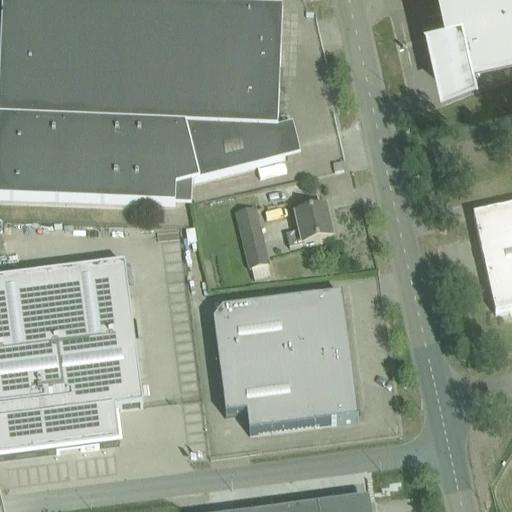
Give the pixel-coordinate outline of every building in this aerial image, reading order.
[(511,0),(440,0),(444,13),(423,18),(423,20),(427,19),(441,85),(474,72),(475,75),(477,75),(473,60),(511,51),(511,0)] [(282,14),(3,2),(0,69),(0,203),(175,210),(177,191),(285,164),(277,133),(282,14)] [(511,210),(473,219),(495,318),(511,313),(511,210)] [(325,211),(296,218),(300,234),(286,237),(289,251),(303,248),(332,242),(325,211)] [(236,219),(236,220),(249,273),(269,268),(256,214),(236,219)] [(143,410),(125,269),(0,285),(0,462),(59,455),(80,453),(119,448),(115,414),(143,410)] [(348,342),(342,300),(222,315),(213,327),(226,421),(247,419),(249,439),(358,424),(353,382),(347,342),(348,342)]
